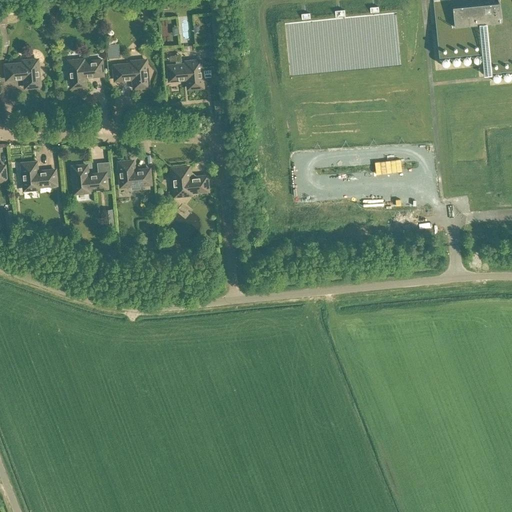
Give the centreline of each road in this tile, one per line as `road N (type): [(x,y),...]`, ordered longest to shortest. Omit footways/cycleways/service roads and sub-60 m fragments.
road 1 (residential): [(235,300),(216,141),(0,136)]
road 2 (unclassified): [(511,276),(235,300)]
road 3 (unclassified): [(235,300),(127,307),(0,269)]
